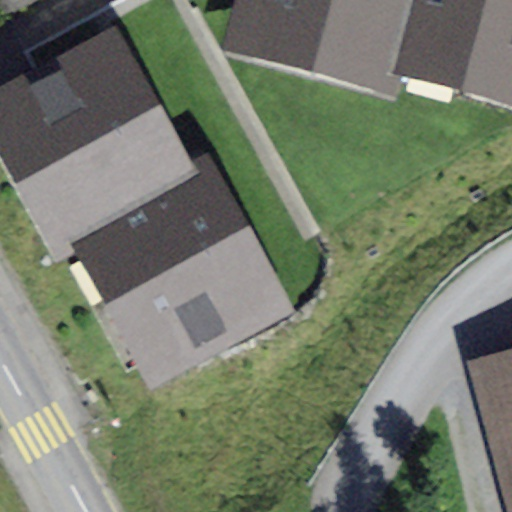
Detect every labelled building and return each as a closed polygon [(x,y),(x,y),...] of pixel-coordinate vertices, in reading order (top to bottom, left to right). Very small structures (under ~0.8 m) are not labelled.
[(10,0),(15,9),(31,0),(10,0)] [(410,0),(240,0),(223,66),(395,109),(400,91),(388,88),(410,0)] [(511,0),(410,0),(388,88),(400,91),(511,119),(511,0)] [(177,182),(106,54),(0,111),(75,247),(92,237),(89,234),(178,185),(177,182)] [(177,182),(178,185),(89,234),(162,366),(269,308),(194,173),(177,182)] [(511,511),(511,368),(464,382),(499,511),(511,511)]
